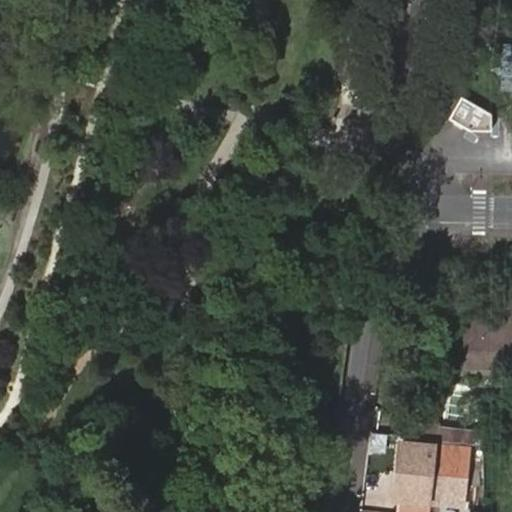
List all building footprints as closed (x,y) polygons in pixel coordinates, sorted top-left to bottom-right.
[(465,369),(511,369),(511,313),(496,313),(496,303),(485,303),(485,313),(466,312),(465,369)] [(439,439),(441,427),(441,425),(412,422),(410,436),(439,439)] [(480,432),(441,427),(439,439),(479,444),(480,432)] [(431,501),(435,447),(402,444),(398,499),(431,501)] [(468,450),(435,447),(431,501),(464,505),(468,450)]
